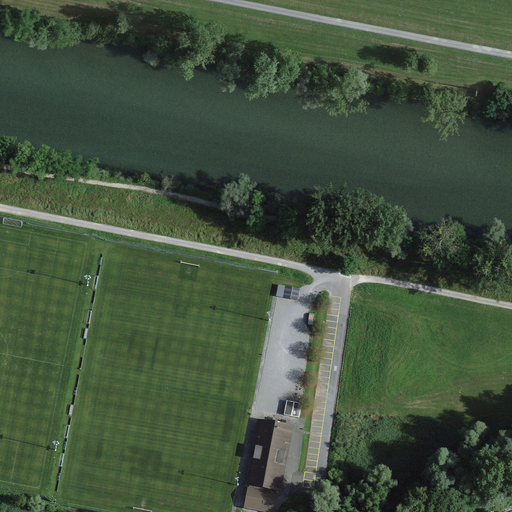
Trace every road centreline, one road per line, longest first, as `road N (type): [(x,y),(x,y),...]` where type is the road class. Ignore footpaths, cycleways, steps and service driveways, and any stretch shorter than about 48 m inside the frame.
road 1 (unknown): [(0,6),(511,98)]
road 2 (track): [(330,272),(0,207)]
road 3 (track): [(511,53),(235,0)]
road 4 (track): [(511,304),(330,272)]
